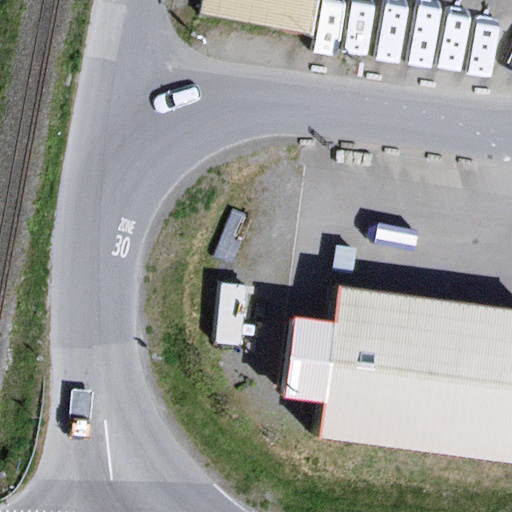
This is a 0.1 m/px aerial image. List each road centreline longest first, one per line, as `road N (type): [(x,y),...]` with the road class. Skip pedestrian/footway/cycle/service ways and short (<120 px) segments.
road 1 (unclassified): [(93,197),(128,146),(184,107),(245,104),(511,134)]
road 2 (unclassified): [(113,511),(91,276),(93,197)]
road 3 (unclassified): [(93,197),(130,0)]
